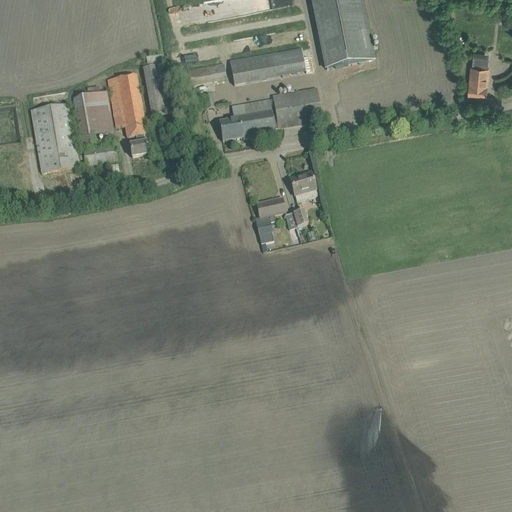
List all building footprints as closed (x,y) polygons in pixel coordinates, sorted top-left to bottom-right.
[(311,0),(326,71),(374,61),(361,0),(311,0)] [(306,74),(302,50),(229,63),(234,87),(306,74)] [(487,94),(490,68),(482,68),(483,54),(473,53),(469,95),(486,97),(486,94),(487,94)] [(151,119),(172,115),(161,57),(146,59),(147,69),(142,70),(151,119)] [(185,89),(226,81),(223,66),(182,74),(185,89)] [(137,76),(108,81),(113,109),(116,129),(122,128),(125,128),(127,139),(136,138),(137,145),(130,146),(130,149),(132,159),(148,156),(145,136),(147,136),(145,126),(137,76)] [(99,96),(98,88),(87,90),(88,97),(73,100),(81,148),(99,144),(98,137),(114,134),(106,94),(99,96)] [(243,141),(275,136),(274,131),(322,123),(317,90),(273,98),(273,101),(232,108),(234,121),(219,123),(222,143),(243,140),(243,141)] [(206,111),(214,110),(212,96),(203,97),(206,111)] [(77,153),(69,105),(31,112),(42,175),(119,161),(117,146),(77,153)] [(186,131),(193,129),(191,123),(185,124),(186,131)] [(316,191),(311,174),(310,175),(311,176),(299,180),(298,178),(290,181),(295,197),(297,204),(318,198),(316,191)] [(260,220),(255,221),(261,246),(274,243),(272,235),(272,234),(270,225),(276,223),(275,217),(285,214),(282,200),(257,206),(260,220)] [(297,229),(308,226),(304,212),(293,215),(297,229)] [(297,229),(293,215),(285,217),(290,231),(296,230),(297,229)]
